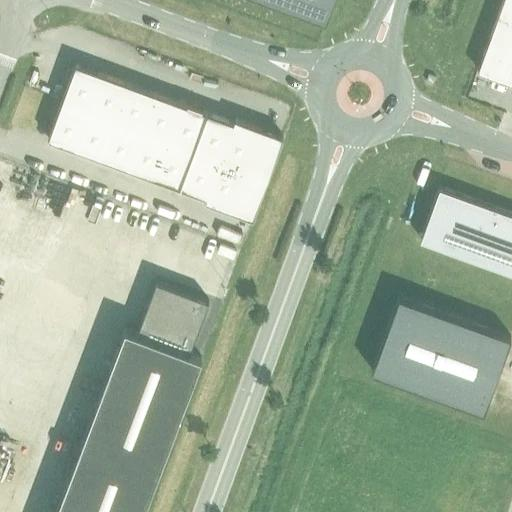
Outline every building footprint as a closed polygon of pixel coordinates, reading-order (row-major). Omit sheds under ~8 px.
[(268,0),(325,21),(333,0),(268,0)] [(511,0),(502,0),(498,14),(511,18),(511,0)] [(511,18),(498,14),(477,70),(511,82),(511,18)] [(75,60),(62,98),(88,108),(102,70),(75,60)] [(102,70),(88,108),(114,117),(128,80),(102,70)] [(128,80),(114,117),(140,127),(154,90),(128,80)] [(180,99),(154,90),(140,127),(167,137),(180,99)] [(88,108),(62,98),(48,135),(74,145),(88,108)] [(207,109),(180,99),(167,137),(193,147),(207,109)] [(88,108),(74,145),(100,155),(114,117),(88,108)] [(207,109),(193,147),(219,156),(233,119),(207,109)] [(234,115),(233,119),(219,156),(268,174),(283,133),(234,115)] [(140,127),(114,117),(100,155),(127,165),(140,127)] [(140,127),(127,165),(153,174),(167,137),(140,127)] [(167,137),(153,174),(179,184),(193,147),(167,137)] [(193,147),(179,184),(205,194),(219,156),(193,147)] [(219,156),(205,194),(204,198),(252,216),(268,174),(219,156)] [(511,212),(439,186),(420,238),(511,271),(511,212)] [(124,325),(53,511),(140,511),(200,353),(189,349),(208,297),(156,277),(136,329),(124,325)] [(399,294),(371,369),(483,410),(511,335),(399,294)]
